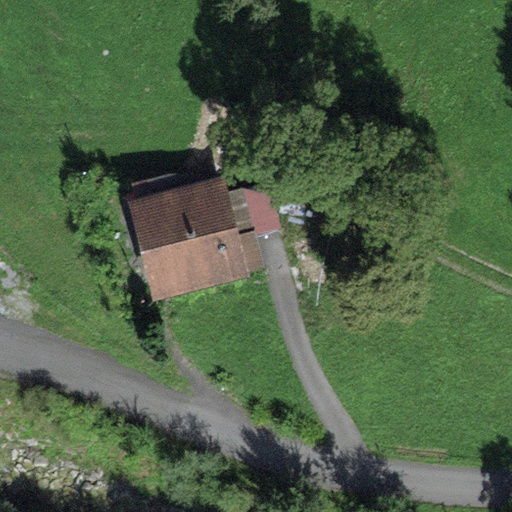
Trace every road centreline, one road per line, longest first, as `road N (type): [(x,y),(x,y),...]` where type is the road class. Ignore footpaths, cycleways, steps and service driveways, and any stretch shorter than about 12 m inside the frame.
road 1 (residential): [(0,357),(225,437),(382,479),(511,493)]
road 2 (trunk): [(511,411),(389,511)]
